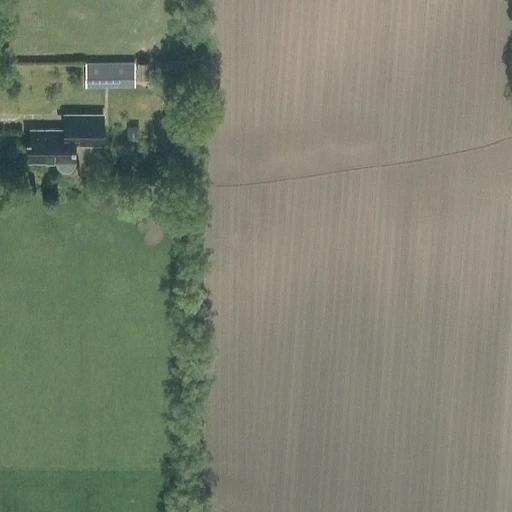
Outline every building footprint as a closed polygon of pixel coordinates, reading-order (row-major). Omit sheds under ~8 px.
[(190,70),(190,60),(175,60),(175,70),(190,70)] [(172,72),(172,61),(155,61),(155,73),(172,72)] [(149,78),(149,62),(138,62),(138,78),(149,78)] [(87,83),(135,83),(135,63),(86,63),(87,83)] [(103,144),(103,114),(65,114),(65,130),(31,130),(31,142),(29,142),(29,161),(57,161),(58,166),(61,169),(66,171),(70,169),(74,166),(75,161),(75,144),(103,144)]
